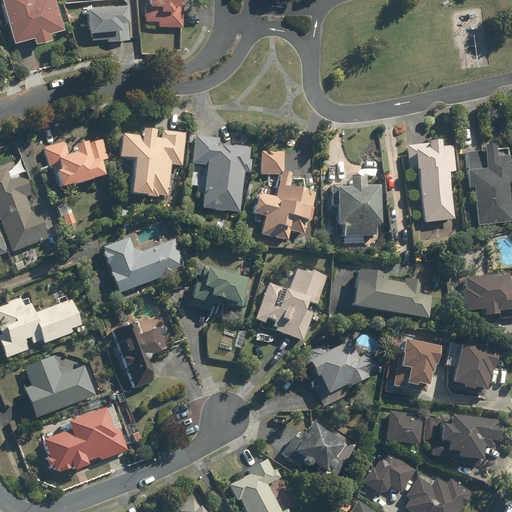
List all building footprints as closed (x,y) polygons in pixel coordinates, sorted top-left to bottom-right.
[(54,0),(1,0),(13,42),(32,37),(33,43),(51,38),(49,31),(62,28),(54,0)] [(184,0),(145,0),(144,20),(157,21),(157,26),(184,27),(184,21),(184,0)] [(107,38),(107,42),(130,40),(128,4),(86,7),(88,40),(107,38)] [(167,196),(170,164),(182,165),(185,133),(162,131),(161,139),(155,138),(156,130),(143,129),(142,136),(122,134),(120,157),(134,158),(131,193),(167,196)] [(239,210),(242,172),(252,173),(253,159),(249,159),(250,148),(218,145),(219,138),(195,135),(192,164),(207,165),(203,207),(239,210)] [(60,188),(104,174),(100,162),(107,160),(100,137),(73,146),(75,152),(67,155),(63,143),(43,149),(50,169),(54,168),(60,188)] [(454,219),(448,173),(455,172),(452,145),(441,147),(440,139),(427,141),(427,146),(409,148),(411,171),(418,170),(424,223),(454,219)] [(511,221),(511,217),(508,183),(511,182),(511,179),(509,155),(498,157),(496,143),(481,144),(482,151),(465,153),(469,187),(473,187),(477,226),(511,221)] [(261,235),(269,236),(287,240),(289,232),(304,234),(306,222),(309,223),(315,192),(288,187),(290,173),(283,172),(283,152),(260,152),(260,175),(281,175),(277,195),(258,191),(254,214),(265,216),(261,235)] [(6,168),(0,170),(0,219),(13,252),(48,238),(40,218),(36,220),(27,197),(32,195),(23,174),(11,179),(6,168)] [(381,186),(364,185),(364,177),(349,177),(349,185),(330,185),(330,207),(337,207),(336,223),(343,223),(343,236),(375,236),(375,223),(380,223),(381,186)] [(75,222),(68,202),(59,205),(66,225),(75,222)] [(135,252),(129,238),(102,248),(119,293),(185,268),(173,238),(135,252)] [(288,278),(285,285),(267,280),(255,318),(263,323),(265,318),(273,321),(270,329),(304,340),(327,274),(298,264),(293,280),(288,278)] [(247,278),(203,267),(199,284),(194,282),(188,306),(210,311),(212,305),(220,308),(222,299),(241,304),(247,278)] [(417,293),(419,279),(403,277),(402,283),(379,279),(381,273),(358,269),(352,306),(427,318),(431,295),(417,293)] [(497,311),(511,309),(511,291),(509,292),(507,274),(464,279),(466,288),(460,289),(463,311),(482,309),(483,316),(498,314),(497,311)] [(80,325),(70,299),(34,312),(28,297),(0,307),(0,333),(2,338),(0,338),(0,342),(6,358),(28,349),(24,340),(29,338),(31,344),(42,340),(43,344),(72,333),(71,329),(80,325)] [(132,325),(112,331),(134,391),(155,383),(147,361),(150,354),(167,348),(159,327),(136,335),(132,325)] [(391,337),(389,350),(398,351),(391,387),(394,387),(410,390),(411,385),(426,388),(429,372),(433,372),(438,345),(391,337)] [(350,340),(325,352),(322,344),(296,356),(320,408),(352,393),(349,387),(370,377),(369,374),(379,370),(370,352),(358,357),(350,340)] [(496,351),(460,343),(450,392),(486,399),(496,351)] [(36,418),(94,394),(82,365),(61,374),(54,356),(23,369),(32,389),(26,392),(36,418)] [(67,422),(70,430),(42,440),(54,473),(58,471),(58,473),(71,468),(73,471),(89,466),(87,462),(99,458),(100,460),(128,450),(120,428),(113,430),(105,408),(67,422)] [(405,417),(405,413),(388,411),(386,441),(419,444),(421,418),(405,417)] [(454,458),(454,465),(479,466),(479,460),(483,460),(484,447),(492,448),(493,441),(498,442),(499,420),(440,416),(438,439),(431,439),(430,457),(454,458)] [(335,477),(343,465),(357,444),(334,428),(330,434),(313,422),(302,438),(295,434),(281,454),(299,467),(305,460),(313,466),(315,463),(335,477)] [(400,493),(412,473),(414,469),(382,450),(362,484),(378,493),(388,490),(390,487),(400,493)] [(281,511),(267,484),(280,477),(270,458),(246,469),(249,473),(228,484),(237,501),(240,500),(246,511),(289,511),(288,508),(281,511)] [(417,476),(405,496),(409,498),(403,508),(408,511),(457,511),(469,493),(447,480),(445,484),(435,478),(431,484),(417,476)] [(212,511),(196,493),(177,510),(178,511),(212,511)] [(347,511),(369,511),(355,502),(347,511)]
